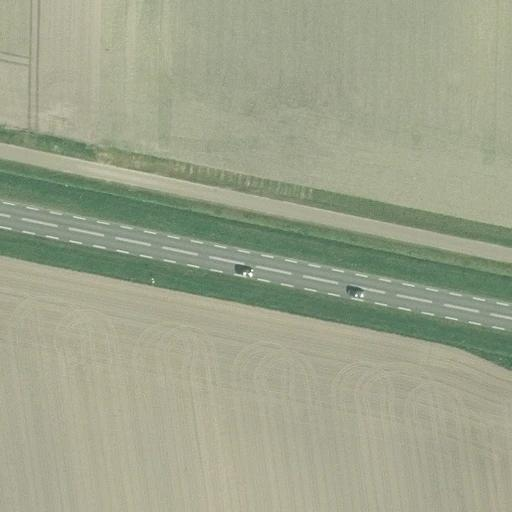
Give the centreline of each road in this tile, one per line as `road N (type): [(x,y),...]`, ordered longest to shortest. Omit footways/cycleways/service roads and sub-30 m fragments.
road 1 (unclassified): [(0,151),(511,256)]
road 2 (primary): [(511,318),(0,214)]
